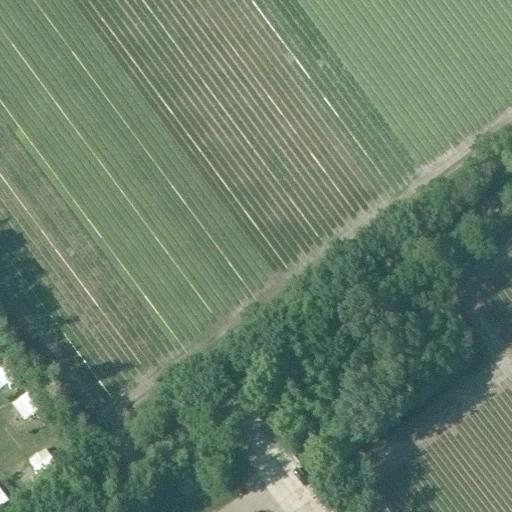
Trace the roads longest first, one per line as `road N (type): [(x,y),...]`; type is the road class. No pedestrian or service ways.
road 1 (unclassified): [(81,511),(511,189)]
road 2 (track): [(32,328),(135,473)]
